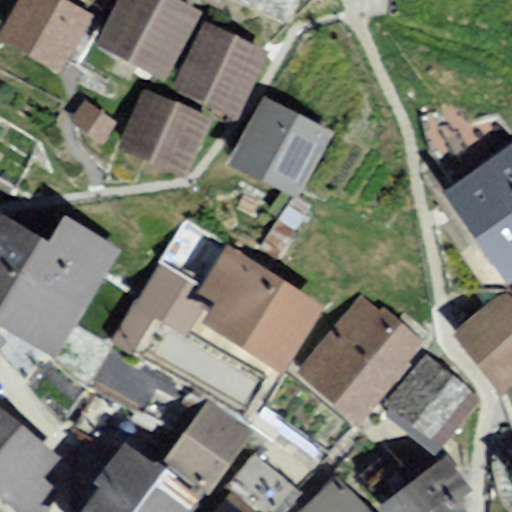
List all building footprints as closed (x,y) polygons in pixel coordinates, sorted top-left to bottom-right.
[(90,11),(68,0),(15,0),(0,30),(0,35),(61,67),(90,11)] [(200,10),(180,0),(118,0),(96,42),(164,78),(200,10)] [(298,0),(236,0),(290,22),(298,0)] [(265,49),(203,21),(175,84),(237,111),(265,49)] [(210,118),(144,91),(120,148),(185,175),(210,118)] [(333,129),(262,96),(231,161),(301,194),(333,129)] [(511,143),(451,189),(511,271),(511,143)] [(125,256),(18,200),(0,234),(0,327),(69,363),(125,256)] [(321,303),(227,246),(202,288),(220,300),(210,317),(284,362),(321,303)] [(207,297),(160,268),(141,298),(188,327),(207,297)] [(423,345),(359,292),(298,366),(362,419),(423,345)] [(511,396),(511,310),(504,302),(458,344),(509,399),(511,396)] [(478,403),(425,357),(386,401),(438,447),(478,403)] [(254,441),(210,411),(169,470),(213,500),(254,441)] [(27,511),(62,467),(2,420),(0,422),(0,503),(10,511),(27,511)] [(443,456),(383,505),(388,511),(465,511),(456,499),(469,488),(443,456)] [(202,511),(205,507),(130,459),(95,511),(202,511)] [(366,511),(334,481),(304,511),(366,511)] [(262,511),(235,492),(220,511),(262,511)]
